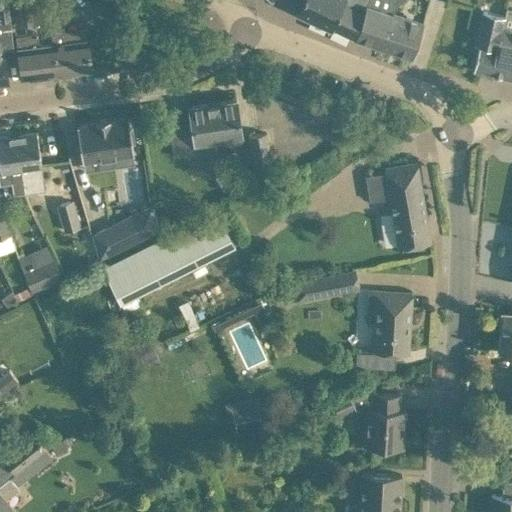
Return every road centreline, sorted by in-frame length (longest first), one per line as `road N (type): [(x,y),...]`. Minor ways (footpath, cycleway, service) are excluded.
road 1 (tertiary): [(443,511),(462,221),(451,133)]
road 2 (residential): [(0,105),(173,81),(226,54),(248,25)]
road 3 (tertiary): [(451,133),(435,98),(248,25)]
